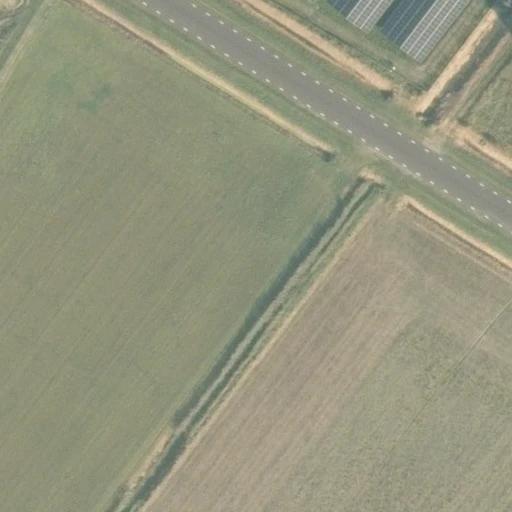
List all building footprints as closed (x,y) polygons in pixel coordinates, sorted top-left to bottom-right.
[(0,102),(0,123),(14,132),(56,58),(33,44),(0,102)] [(445,330),(461,308),(419,276),(402,298),(445,330)] [(388,339),(366,367),(379,377),(401,348),(388,339)] [(408,354),(387,383),(399,392),(421,364),(408,354)] [(364,371),(342,399),(355,409),(376,381),(364,371)] [(384,386),(362,415),(375,424),(397,396),(384,386)]
